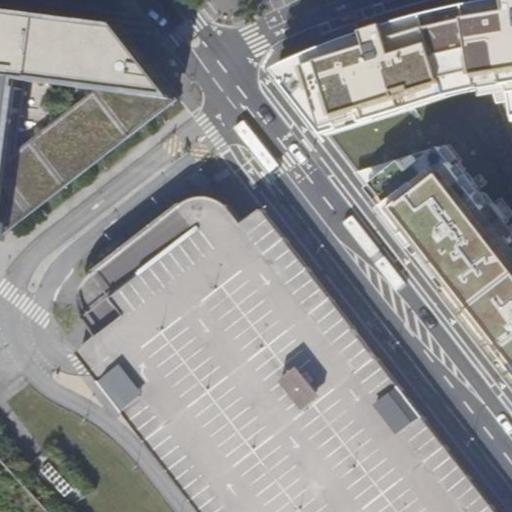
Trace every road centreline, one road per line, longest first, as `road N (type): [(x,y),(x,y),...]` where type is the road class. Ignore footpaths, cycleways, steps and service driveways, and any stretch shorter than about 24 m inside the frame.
road 1 (residential): [(511,454),(230,90)]
road 2 (residential): [(230,90),(273,34),(346,0)]
